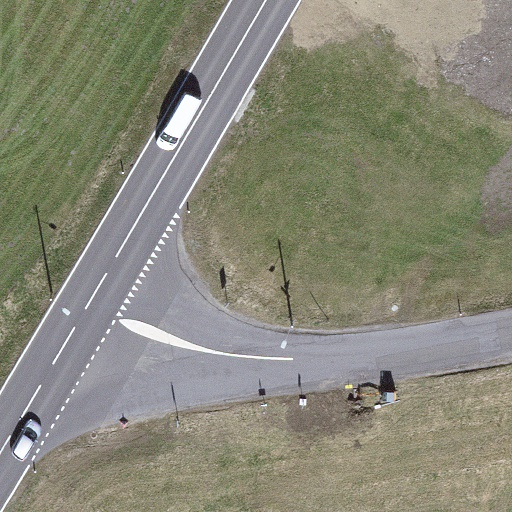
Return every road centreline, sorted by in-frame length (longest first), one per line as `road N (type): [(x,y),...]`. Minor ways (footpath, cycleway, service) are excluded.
road 1 (unclassified): [(87,309),(182,347),(315,361),(511,331)]
road 2 (primary): [(87,309),(266,0)]
road 3 (primary): [(0,454),(87,309)]
